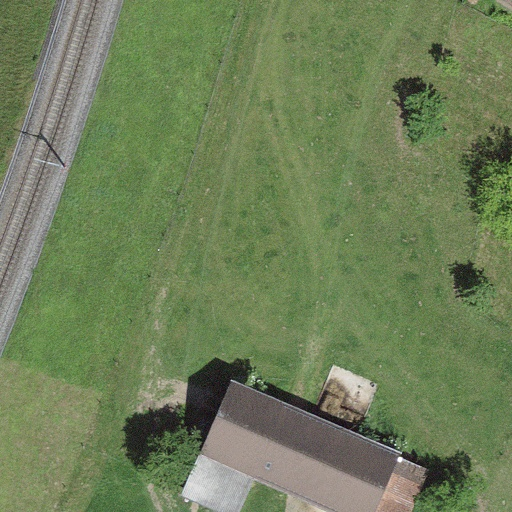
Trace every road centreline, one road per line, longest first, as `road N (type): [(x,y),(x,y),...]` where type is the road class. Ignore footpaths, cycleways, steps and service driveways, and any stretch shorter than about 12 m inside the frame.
road 1 (track): [(121,406),(254,0)]
road 2 (unknown): [(76,48),(0,234)]
